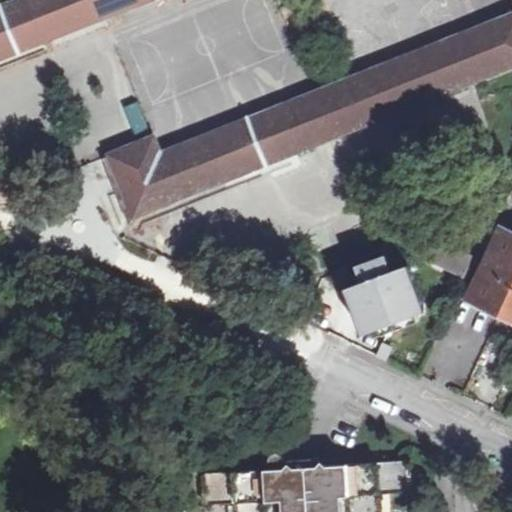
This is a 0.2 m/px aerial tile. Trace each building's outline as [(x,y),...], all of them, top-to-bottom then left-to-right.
[(20,0),(0,8),(0,57),(144,0),(20,0)] [(155,138),(104,158),(127,214),(132,223),(136,215),(511,65),(511,16),(161,155),(155,138)] [(511,232),(505,229),(471,300),(511,318),(511,232)] [(431,238),(422,256),(465,275),(473,256),(431,238)] [(402,263),(359,279),(381,338),(399,331),(401,338),(427,328),(402,263)] [(323,331),(342,286),(324,278),(305,322),(323,331)] [(279,469),(205,473),(207,504),(238,502),(238,511),(382,511),(381,493),(412,492),(410,460),(321,466),(321,457),(309,458),(294,460),(293,449),(295,447),(294,437),(292,435),(265,437),(265,450),(277,449),(277,453),(274,453),(272,454),(270,460),(271,464),(273,466),(275,467),(279,467),(279,469)]
